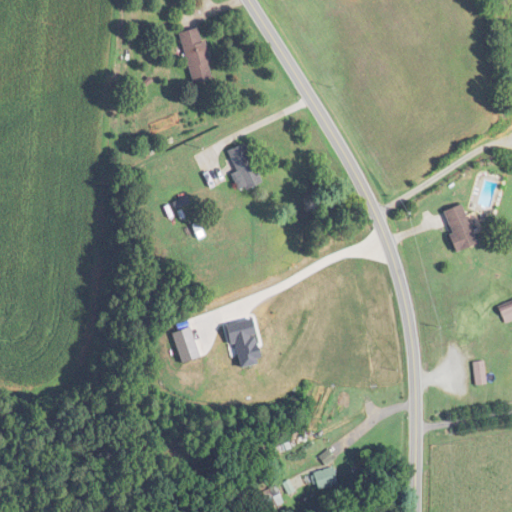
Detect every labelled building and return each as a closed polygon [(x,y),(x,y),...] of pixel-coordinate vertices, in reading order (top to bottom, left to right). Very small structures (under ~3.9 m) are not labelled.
[(215,76),(202,26),(181,32),(194,81),(215,76)] [(234,174),(241,192),(264,181),(247,143),(229,151),(238,172),(234,174)] [(440,211),(452,250),(475,243),(467,217),(463,218),(459,205),(440,211)] [(511,319),(511,302),(497,310),(503,324),(511,319)] [(482,361),(471,362),(472,386),(484,385),(482,361)] [(328,465),(338,459),(332,450),(322,456),(328,465)] [(341,484),(335,468),(314,475),(319,491),(341,484)] [(261,495),(269,511),(285,502),(276,487),(261,495)]
